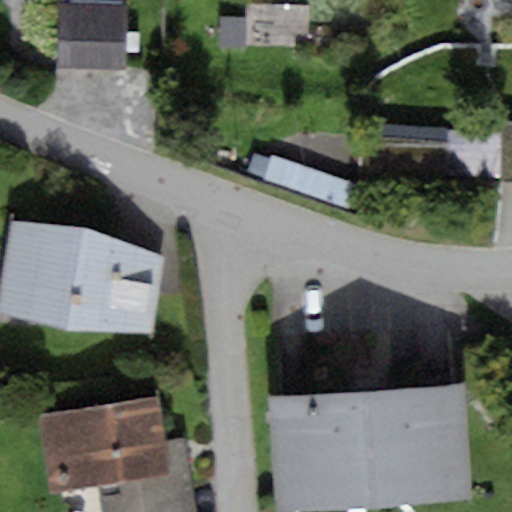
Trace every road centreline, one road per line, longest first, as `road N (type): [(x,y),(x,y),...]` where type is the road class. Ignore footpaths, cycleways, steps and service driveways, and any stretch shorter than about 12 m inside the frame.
road 1 (residential): [(215,194),(226,420),(239,511)]
road 2 (residential): [(215,194),(425,269),(511,274)]
road 3 (residential): [(0,106),(215,194)]
